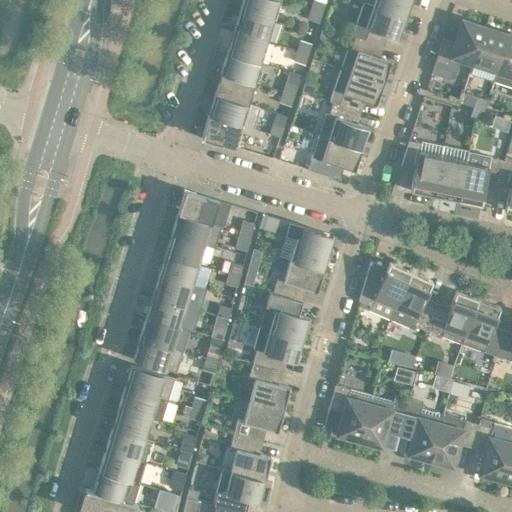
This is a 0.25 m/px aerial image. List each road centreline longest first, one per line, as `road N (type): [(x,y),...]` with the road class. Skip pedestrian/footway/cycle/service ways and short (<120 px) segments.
road 1 (residential): [(61,511),(168,155)]
road 2 (residential): [(296,446),(362,211)]
road 3 (residential): [(362,211),(438,0)]
road 4 (residential): [(511,508),(296,446)]
road 5 (secondary): [(0,315),(59,121)]
road 6 (residential): [(362,211),(168,155)]
road 7 (residential): [(362,211),(410,247),(511,286)]
road 8 (residential): [(168,155),(217,0)]
road 9 (residential): [(511,231),(362,211)]
road 10 (secondary): [(59,121),(96,0)]
